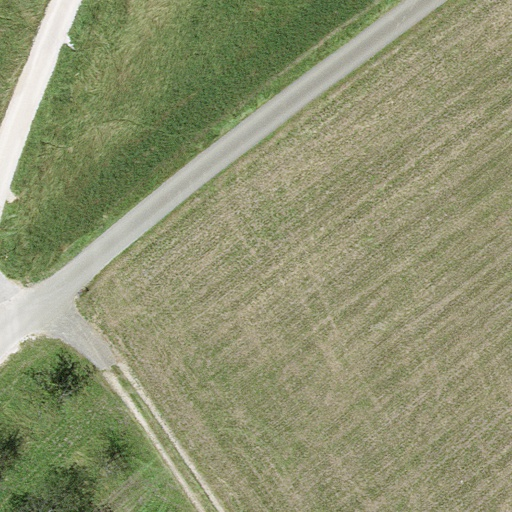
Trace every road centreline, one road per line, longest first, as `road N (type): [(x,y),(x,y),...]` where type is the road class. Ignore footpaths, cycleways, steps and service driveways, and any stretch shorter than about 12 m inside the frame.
road 1 (unclassified): [(0,356),(328,76),(429,0)]
road 2 (track): [(47,315),(145,408),(213,511)]
road 3 (track): [(66,0),(0,182)]
